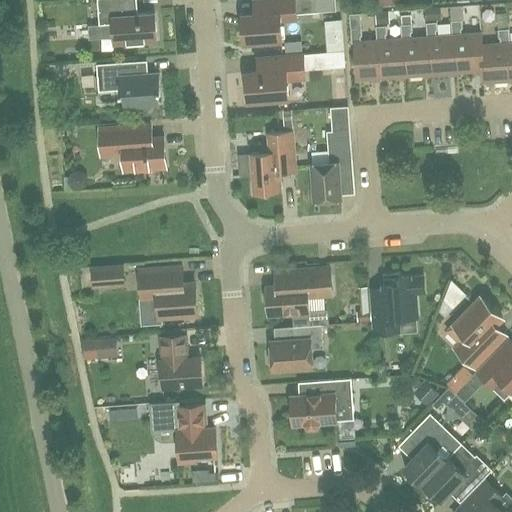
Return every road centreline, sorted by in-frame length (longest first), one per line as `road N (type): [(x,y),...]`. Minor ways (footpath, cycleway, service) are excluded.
road 1 (unclassified): [(59,511),(0,222)]
road 2 (residential): [(237,239),(231,266),(242,385),(257,414),(263,486)]
road 3 (residential): [(375,229),(370,135),(377,121),(511,104)]
road 4 (residential): [(202,0),(217,195),(237,239)]
road 5 (residential): [(237,239),(375,229)]
road 6 (residential): [(263,486),(343,485),(386,511)]
